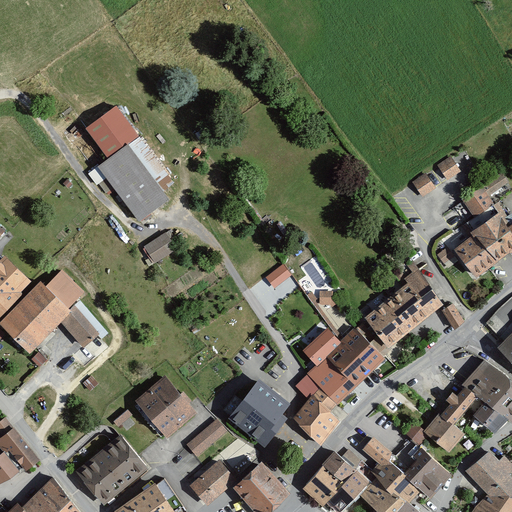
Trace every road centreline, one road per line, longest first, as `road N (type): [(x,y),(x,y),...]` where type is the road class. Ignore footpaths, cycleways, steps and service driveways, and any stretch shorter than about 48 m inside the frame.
road 1 (track): [(0,100),(15,93),(137,236),(188,218),(226,262),(289,358),(289,432),(315,467)]
road 2 (residential): [(293,501),(375,400),(470,328)]
road 3 (residential): [(470,328),(424,261),(436,204),(469,181)]
road 4 (residential): [(94,511),(0,400)]
